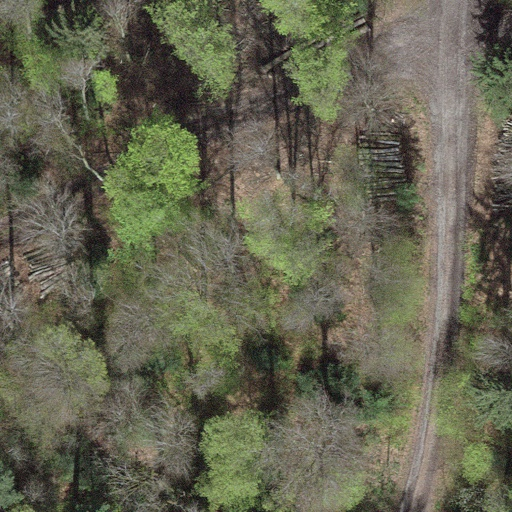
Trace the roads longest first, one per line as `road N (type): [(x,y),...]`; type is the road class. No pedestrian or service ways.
road 1 (track): [(511,22),(455,35),(0,239)]
road 2 (track): [(405,511),(420,457),(457,0)]
